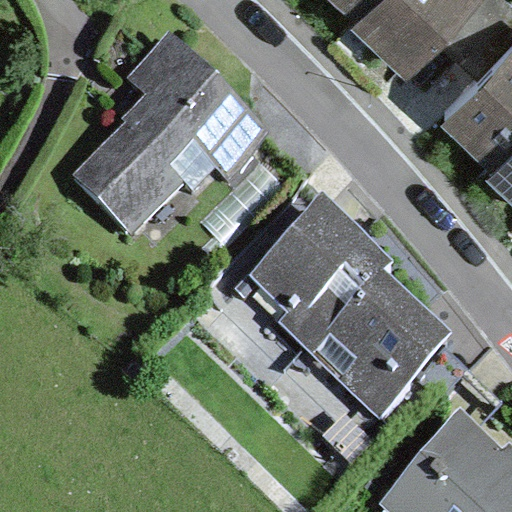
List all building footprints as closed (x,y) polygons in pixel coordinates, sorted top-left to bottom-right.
[(350,0),(360,10),(369,0),(350,0)] [(369,0),(360,10),(356,15),(405,59),(404,60),(407,63),(446,22),(467,42),(464,46),(486,66),(511,38),(511,1),(510,0),(369,0)] [(511,38),(486,66),(445,111),(447,113),(448,112),(497,157),(511,141),(511,38)] [(266,142),(258,133),(259,132),(174,46),(133,86),(153,106),(129,130),(127,128),(75,180),(126,232),(179,180),(192,194),(216,171),(218,172),(227,181),(266,142)] [(511,141),(497,157),(491,163),(511,182),(511,141)] [(340,330),(382,286),(390,277),(331,220),(292,262),(281,251),(252,280),(290,317),(282,326),(314,356),(340,330)] [(382,286),(340,330),(356,345),(355,347),(353,350),(353,352),(352,355),(353,357),(353,360),(355,362),(356,364),(340,381),(381,421),(409,391),(399,381),(438,339),(382,286)] [(387,511),(511,511),(511,465),(506,460),(500,467),(469,437),(432,476),(421,465),(382,507),(387,511)]
